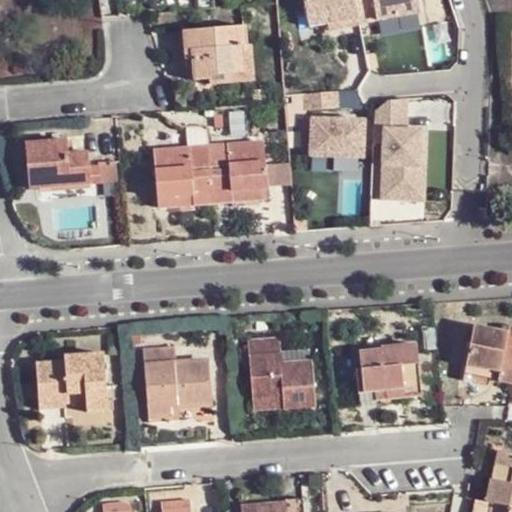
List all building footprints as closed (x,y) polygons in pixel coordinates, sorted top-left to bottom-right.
[(360,23),(355,0),(304,0),(310,26),(343,20),(344,27),(361,24),(360,23)] [(355,0),(360,23),(421,11),(418,0),(355,0)] [(250,70),(248,42),(247,24),(183,28),(185,56),(193,55),(195,76),(210,75),(210,72),(250,70)] [(254,42),(248,42),(250,70),(210,72),(210,75),(210,83),(256,79),(254,42)] [(339,108),(337,92),(307,94),(309,111),(339,108)] [(376,109),(375,142),(385,142),(383,198),(413,200),(415,165),(421,166),(423,129),(408,128),(409,99),(389,101),(376,109)] [(314,156),(366,156),(367,119),(314,119),(314,156)] [(429,129),(423,129),(421,166),(415,165),(413,200),(426,200),(429,129)] [(34,182),(95,180),(94,161),(93,149),(73,150),(71,135),(31,137),(34,182)] [(238,186),(273,183),(269,137),(213,142),(218,199),(238,197),(238,186)] [(197,200),(218,199),(213,142),(160,147),(163,193),(197,190),(197,200)] [(274,193),(273,183),(238,186),(238,197),(274,193)] [(164,204),(197,200),(197,190),(163,193),(164,204)] [(511,334),(510,334),(511,329),(510,328),(476,321),(467,361),(501,368),(498,376),(511,379),(511,334)] [(286,407),(320,404),(316,362),(286,363),(285,338),(252,341),(255,397),(285,394),(286,407)] [(173,404),(182,404),(212,402),(209,359),(176,361),(175,345),(144,347),(150,416),(173,415),(173,404)] [(391,390),(392,399),(425,397),(422,346),(387,347),(387,352),(365,353),(366,369),(360,370),(361,392),(379,391),(391,390)] [(94,407),(115,406),(110,351),(73,352),(74,358),(44,360),(46,392),(70,390),(71,403),(94,401),(94,407)] [(465,369),(498,376),(501,368),(467,361),(465,369)] [(380,400),(392,399),(391,390),(379,391),(380,400)] [(183,414),(182,404),(173,404),(173,415),(183,414)] [(492,511),(511,511),(511,455),(502,453),(489,503),(495,504),(492,511)] [(304,511),(304,494),(286,496),(285,501),(242,503),(242,511),(304,511)] [(192,511),(192,502),(163,505),(163,511),(192,511)] [(489,503),(486,511),(492,511),(495,504),(489,503)]
